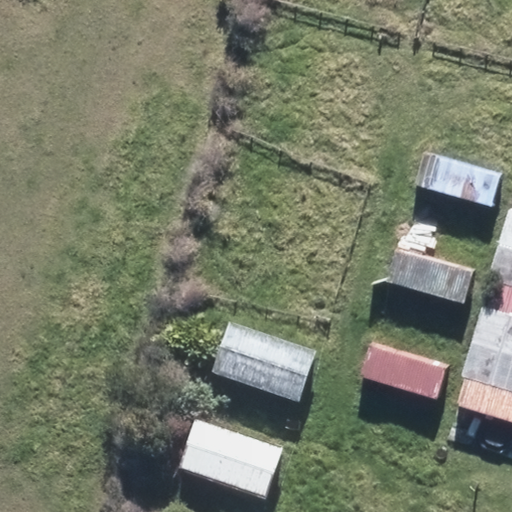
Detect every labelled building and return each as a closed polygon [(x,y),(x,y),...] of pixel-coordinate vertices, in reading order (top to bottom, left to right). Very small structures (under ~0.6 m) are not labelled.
[(501,173),(424,151),(414,187),(491,208),(501,173)] [(488,311),(482,310),(462,379),(468,381),(461,407),(511,421),(511,212),(510,211),(489,284),(495,285),(488,311)] [(472,270),(398,250),(388,285),(462,306),(472,270)] [(315,357),(232,329),(214,379),(298,408),(315,357)] [(449,366),(372,345),(362,380),(439,401),(449,366)] [(281,453),(196,424),(177,478),(262,508),(281,453)]
